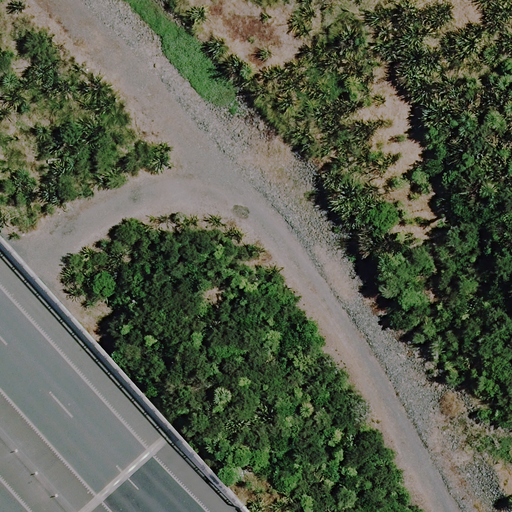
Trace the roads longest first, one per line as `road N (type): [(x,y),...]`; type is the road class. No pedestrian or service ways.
road 1 (track): [(437,511),(346,345),(285,260),(234,212),(156,204),(85,227),(0,300)]
road 2 (track): [(285,260),(204,155),(54,0)]
road 3 (motorway): [(0,325),(167,511)]
